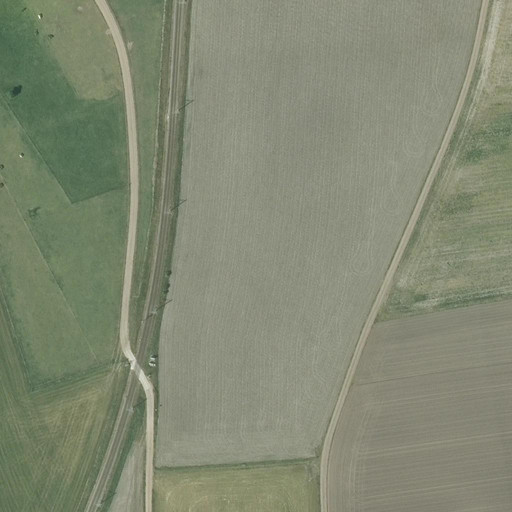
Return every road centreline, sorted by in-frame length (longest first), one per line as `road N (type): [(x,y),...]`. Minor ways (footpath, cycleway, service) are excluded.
road 1 (track): [(322,511),(326,442),(434,174),(484,0)]
road 2 (track): [(147,511),(148,395),(125,347),(133,178),(124,68),(97,0)]
road 3 (track): [(321,461),(147,472)]
